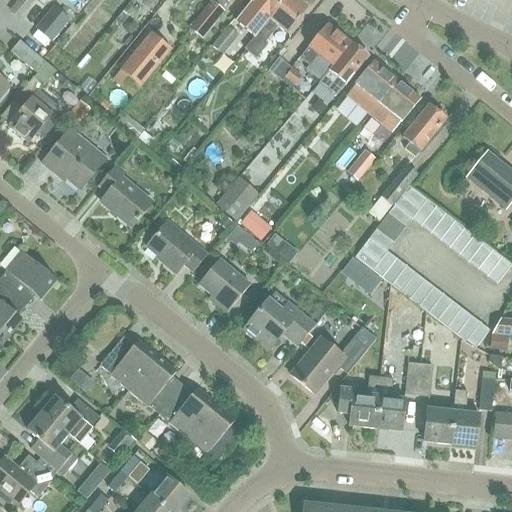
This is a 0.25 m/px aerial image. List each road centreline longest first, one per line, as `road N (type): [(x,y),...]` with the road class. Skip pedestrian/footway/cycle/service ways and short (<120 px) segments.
road 1 (residential): [(289,466),(268,405),(98,271)]
road 2 (residential): [(511,490),(289,466)]
road 3 (residential): [(511,115),(402,30),(420,0)]
road 4 (residential): [(0,395),(98,271)]
road 5 (residential): [(98,271),(0,190)]
